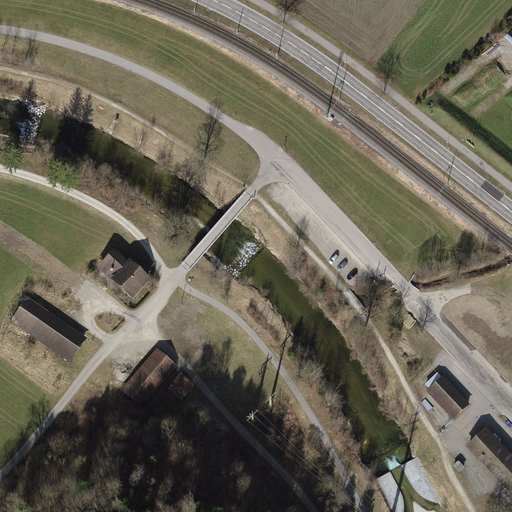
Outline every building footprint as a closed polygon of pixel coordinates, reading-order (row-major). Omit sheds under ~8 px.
[(134,303),(152,283),(149,280),(152,277),(138,264),(135,268),(115,251),(97,271),(134,303)] [(71,364),(88,339),(29,299),(12,323),(71,364)] [(157,349),(121,390),(141,407),(177,366),(157,349)] [(195,385),(181,373),(166,391),(180,403),(195,385)] [(427,391),(454,420),(471,405),(443,376),(442,377),(437,373),(425,385),(429,389),(427,391)] [(466,447),(511,494),(511,493),(511,454),(487,428),(466,447)] [(453,466),(459,473),(465,467),(459,461),(453,466)]
